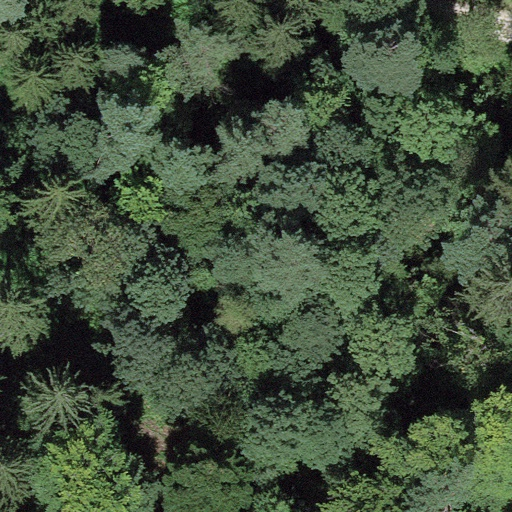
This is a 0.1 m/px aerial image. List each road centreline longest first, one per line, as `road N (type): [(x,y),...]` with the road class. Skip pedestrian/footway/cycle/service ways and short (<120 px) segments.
road 1 (track): [(395,511),(511,122)]
road 2 (track): [(391,0),(511,20)]
